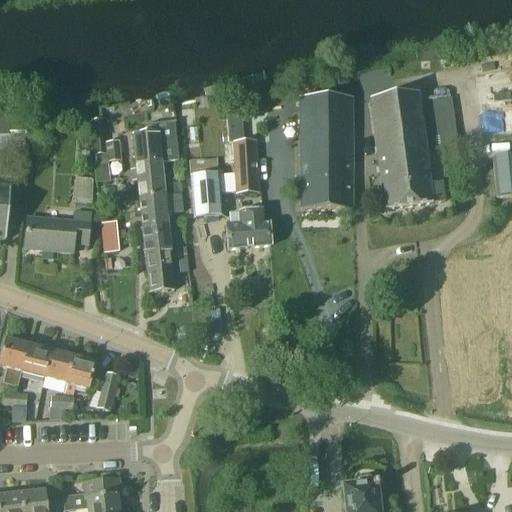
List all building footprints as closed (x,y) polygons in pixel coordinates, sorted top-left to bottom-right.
[(511,132),(511,70),(474,76),(483,137),(511,132)] [(417,97),(393,100),(398,137),(402,136),(407,170),(402,170),(405,190),(409,189),(412,209),(432,206),(432,205),(444,204),(441,184),(429,185),(428,179),(426,164),(417,97)] [(300,213),(351,213),(350,100),(299,101),(300,213)] [(384,212),(412,209),(409,189),(405,190),(402,170),(407,170),(402,136),(398,137),(393,100),(369,103),(384,212)] [(430,151),(456,147),(450,100),(424,103),(430,151)] [(101,121),(88,123),(92,157),(104,156),(101,121)] [(135,168),(159,165),(177,163),(174,125),(149,128),(150,136),(131,138),(135,168)] [(8,138),(0,138),(0,157),(23,157),(25,135),(21,135),(8,135),(8,138)] [(107,164),(119,163),(118,144),(105,145),(106,157),(107,164)] [(255,160),(233,161),(235,197),(258,196),(255,160)] [(496,200),(511,198),(511,160),(492,162),(496,200)] [(188,163),(189,180),(217,179),(216,161),(188,163)] [(161,186),(159,165),(135,168),(138,201),(163,198),(161,186)] [(95,185),(108,184),(106,166),(93,167),(95,185)] [(220,217),(217,179),(189,180),(193,220),(220,217)] [(178,184),(165,185),(166,198),(180,196),(178,184)] [(9,190),(0,189),(0,241),(4,242),(9,190)] [(166,198),(163,198),(138,201),(141,230),(166,228),(165,217),(182,215),(180,196),(166,198)] [(74,214),(74,217),(73,224),(27,220),(24,252),(72,257),(72,247),(86,248),(89,215),(74,214)] [(262,214),(232,217),(232,223),(228,223),(229,228),(225,228),(227,252),(269,249),(267,225),(263,225),(262,214)] [(101,226),(102,241),(116,239),(115,225),(101,226)] [(169,255),(168,247),(166,228),(141,230),(144,257),(169,255)] [(116,239),(102,241),(103,255),(118,254),(116,239)] [(169,255),(144,257),(148,295),(173,292),(172,283),(170,267),(169,258),(176,257),(174,246),(168,247),(169,255)] [(4,342),(0,358),(0,369),(5,371),(1,386),(16,390),(17,386),(20,375),(27,348),(4,342)] [(43,381),(50,354),(27,348),(20,375),(43,381)] [(72,360),(50,354),(43,381),(65,386),(72,360)] [(65,386),(63,396),(72,399),(74,389),(88,392),(95,365),(72,360),(65,386)] [(108,414),(117,380),(105,376),(96,410),(108,414)] [(3,407),(14,408),(14,397),(3,396),(3,407)] [(14,397),(14,408),(25,408),(26,398),(14,397)] [(61,411),(62,400),(50,399),(49,410),(61,411)] [(61,411),(72,412),(73,401),(62,400),(61,411)] [(231,501),(249,498),(245,478),(228,481),(231,501)] [(376,511),(374,491),(376,491),(376,486),(373,486),(373,483),(372,482),(371,480),(370,479),(368,479),(367,478),(363,478),(361,479),(360,479),(359,481),(358,482),(357,484),(357,486),(356,488),(344,490),(346,511),(376,511)] [(82,511),(86,511),(85,511),(117,511),(116,499),(120,498),(118,481),(82,485),(84,497),(61,500),(62,511),(82,511)] [(52,497),(60,496),(59,484),(51,484),(52,497)] [(45,511),(44,494),(18,497),(20,511),(45,511)] [(20,511),(18,497),(0,499),(0,511),(20,511)]
